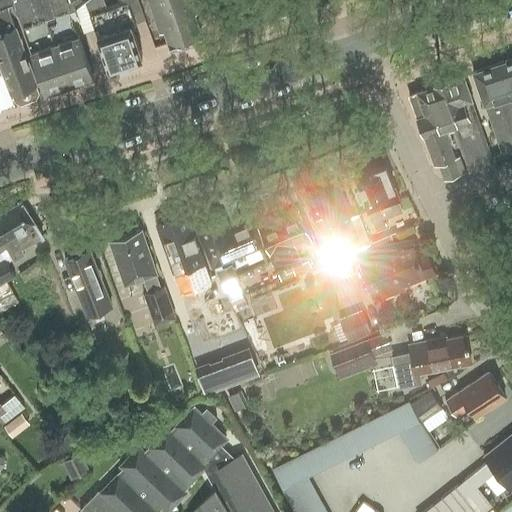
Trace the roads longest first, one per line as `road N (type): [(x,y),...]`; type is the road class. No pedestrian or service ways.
road 1 (residential): [(33,184),(58,222),(75,229),(214,181),(255,193),(399,135)]
road 2 (primary): [(0,170),(354,47)]
road 3 (unclassified): [(511,326),(469,277),(427,198)]
road 4 (primary): [(354,47),(493,0)]
